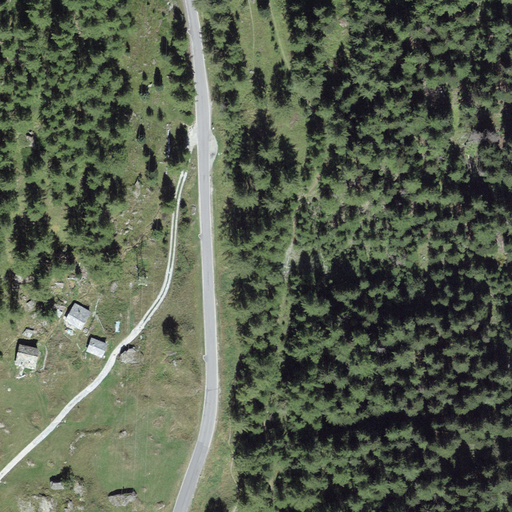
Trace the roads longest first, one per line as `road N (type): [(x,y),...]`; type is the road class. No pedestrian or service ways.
road 1 (tertiary): [(180,511),(205,437),(211,381),(202,98),(189,0)]
road 2 (track): [(0,477),(103,376),(166,288),(179,187),(203,127)]
